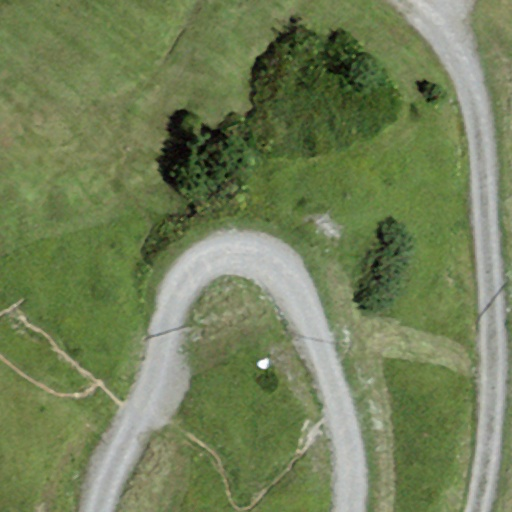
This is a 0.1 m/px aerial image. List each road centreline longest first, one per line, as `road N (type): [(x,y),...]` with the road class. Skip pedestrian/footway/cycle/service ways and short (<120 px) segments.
road 1 (track): [(345,400),(338,355),(286,260),(239,239),(190,270),(174,354),(153,408),(108,476),(105,511)]
road 2 (track): [(436,0),(459,15),(490,120),(511,312)]
road 3 (track): [(511,321),(478,511)]
